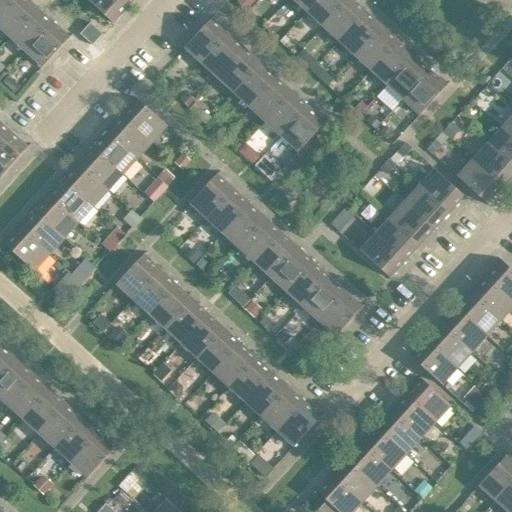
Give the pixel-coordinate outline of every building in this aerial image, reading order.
[(13,0),(0,14),(0,27),(10,36),(36,7),(28,0),(13,0)] [(0,0),(0,14),(13,0),(0,0)] [(128,6),(121,0),(87,0),(112,22),(128,6)] [(250,0),(236,0),(235,1),(245,9),(252,2),(250,0)] [(294,0),(307,11),(316,0),(294,0)] [(316,0),(307,11),(323,26),(346,0),(316,0)] [(346,0),(323,26),(339,40),(365,11),(353,0),(346,0)] [(10,36),(26,51),(52,22),(36,7),(10,36)] [(339,40),(355,55),(381,26),(365,11),(339,40)] [(184,47),(201,62),(228,33),(211,18),(184,47)] [(52,22),(26,51),(42,66),(69,37),(52,22)] [(79,33),(92,45),(102,33),(90,22),(79,33)] [(355,55),(371,70),(397,40),(381,26),(355,55)] [(201,62),(217,77),(244,48),(228,33),(201,62)] [(285,35),(280,41),(284,44),(289,39),(285,35)] [(371,70),(387,84),(413,55),(397,40),(371,70)] [(217,77),(233,92),(260,62),(244,48),(217,77)] [(303,48),(296,56),(301,61),(308,53),(303,48)] [(387,84),(403,99),(429,70),(413,55),(387,84)] [(233,92),(249,106),(276,77),(260,62),(233,92)] [(317,64),(311,71),(318,77),(324,70),(317,64)] [(429,70),(403,99),(419,114),(446,85),(429,70)] [(249,106),(265,121),(292,92),(276,77),(249,106)] [(265,121),(281,136),(308,106),(292,92),(265,121)] [(137,98),(122,115),(151,142),(167,125),(137,98)] [(360,102),(353,109),(360,115),(366,108),(360,102)] [(308,106),(281,136),(298,151),(325,122),(308,106)] [(122,115),(107,131),(137,158),(151,142),(122,115)] [(511,115),(501,128),(511,137),(511,115)] [(0,143),(11,132),(0,121),(0,143)] [(442,131),(443,132),(450,138),(459,129),(451,122),(445,129),(442,131)] [(511,137),(501,128),(487,144),(511,166),(511,137)] [(107,131),(93,147),(122,174),(137,158),(107,131)] [(11,132),(0,143),(0,175),(1,176),(27,147),(11,132)] [(441,132),(435,139),(441,144),(447,137),(443,133),(442,132),(441,132)] [(435,139),(427,148),(429,150),(432,153),(441,144),(435,139)] [(404,141),(396,151),(402,156),(410,147),(404,141)] [(511,166),(487,144),(472,160),(501,186),(511,174),(511,166)] [(93,147),(78,163),(107,190),(122,174),(93,147)] [(182,152),(174,161),(182,168),(190,159),(182,152)] [(255,165),(254,165),(271,180),(281,169),(264,154),(255,165)] [(388,159),(380,167),(386,173),(394,164),(388,159)] [(501,186),(472,160),(457,176),(486,203),(501,186)] [(78,163),(64,179),(93,206),(107,190),(78,163)] [(165,169),(158,177),(167,185),(173,177),(165,169)] [(434,169),(419,185),(448,212),(464,195),(434,169)] [(190,203),(206,218),(233,189),(216,173),(190,203)] [(64,179),(49,195),(78,222),(93,206),(64,179)] [(419,185),(404,202),(434,228),(448,212),(419,185)] [(151,186),(144,193),(152,201),(159,193),(151,186)] [(206,218),(222,233),(249,203),(233,189),(206,218)] [(49,195),(34,211),(64,238),(78,222),(49,195)] [(404,202),(390,217),(419,244),(434,228),(404,202)] [(222,233),(238,247),(265,218),(249,203),(222,233)] [(34,211),(20,227),(49,254),(64,238),(34,211)] [(336,216),(330,222),(339,231),(345,224),(336,216)] [(390,217),(375,233),(404,260),(419,244),(390,217)] [(238,247),(254,262),(281,233),(265,218),(238,247)] [(49,254),(20,227),(4,244),(34,271),(49,254)] [(254,262),(270,277),(297,247),(281,233),(254,262)] [(404,260),(375,233),(360,250),(389,277),(404,260)] [(270,277),(286,291),(313,262),(297,247),(270,277)] [(186,253),(185,254),(194,263),(195,261),(199,257),(190,249),(186,253)] [(116,283),(133,299),(160,269),(143,254),(116,283)] [(199,265),(204,270),(209,265),(203,260),(199,265)] [(511,269),(501,260),(486,277),(511,300),(511,269)] [(82,262),(71,274),(80,282),(91,270),(82,262)] [(286,291),(302,306),(329,277),(313,262),(286,291)] [(133,299),(149,313),(176,284),(160,269),(133,299)] [(54,289),(53,289),(64,299),(75,287),(80,282),(71,274),(69,272),(54,289)] [(221,272),(215,278),(222,285),(228,278),(221,272)] [(302,306),(318,320),(345,291),(329,277),(302,306)] [(511,300),(486,277),(471,293),(501,319),(511,306),(511,300)] [(149,313),(165,328),(192,299),(176,284),(149,313)] [(235,284),(228,292),(236,299),(243,292),(235,284)] [(345,291),(318,320),(335,336),(362,307),(345,291)] [(471,293),(457,309),(486,335),(501,319),(471,293)] [(165,328),(181,343),(208,313),(192,299),(165,328)] [(252,299),(245,307),(253,316),(261,308),(252,299)] [(457,309),(442,325),(471,351),(486,335),(457,309)] [(181,343),(197,357),(224,328),(208,313),(181,343)] [(265,315),(259,321),(268,329),(274,323),(265,315)] [(442,325),(427,341),(457,367),(471,351),(442,325)] [(197,357),(213,372),(240,343),(224,328),(197,357)] [(457,367),(427,341),(412,357),(441,384),(457,367)] [(213,372),(229,386),(256,357),(240,343),(213,372)] [(1,345),(0,346),(0,378),(17,359),(1,345)] [(229,386),(245,401),(272,372),(256,357),(229,386)] [(17,359),(0,378),(0,397),(6,403),(33,374),(17,359)] [(163,362),(152,374),(160,381),(171,369),(163,362)] [(245,401),(261,416),(287,386),(272,372),(245,401)] [(33,374),(6,403),(22,418),(49,389),(33,374)] [(421,378),(405,395),(435,422),(450,405),(421,378)] [(489,379),(481,389),(486,394),(495,385),(489,379)] [(261,416),(277,430),(303,401),(287,386),(261,416)] [(476,388),(466,399),(474,407),(485,396),(476,388)] [(49,389),(22,418),(38,432),(65,403),(49,389)] [(405,395),(391,411),(420,437),(435,422),(405,395)] [(303,401),(277,430),(294,446),(320,416),(303,401)] [(65,403),(38,432),(54,447),(81,418),(65,403)] [(391,411),(376,427),(405,454),(420,437),(391,411)] [(81,418),(54,447),(70,462),(97,433),(81,418)] [(473,426),(459,442),(466,448),(480,432),(473,426)] [(376,427),(362,443),(391,470),(405,454),(376,427)] [(97,433),(70,462),(87,477),(114,448),(97,433)] [(254,454),(238,440),(232,446),(248,461),(254,454)] [(362,443),(347,459),(376,486),(391,470),(362,443)] [(478,485),(495,500),(511,481),(511,461),(505,455),(478,485)] [(347,459),(332,475),(362,502),(376,486),(347,459)] [(352,511),(362,502),(332,475),(317,492),(322,496),(310,510),(311,511),(352,511)] [(511,511),(511,481),(495,500),(508,511),(511,511)] [(181,511),(166,499),(154,511),(181,511)] [(105,503),(97,511),(113,511),(115,511),(107,504),(105,503)]
